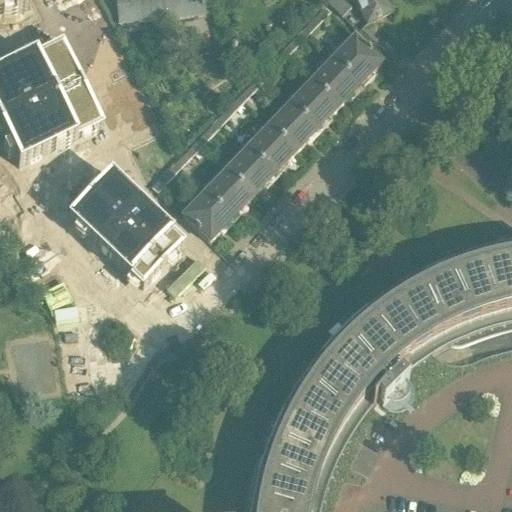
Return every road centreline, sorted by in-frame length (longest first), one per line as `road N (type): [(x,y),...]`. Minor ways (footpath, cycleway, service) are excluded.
road 1 (residential): [(234,275),(137,191),(117,154),(126,138),(72,28),(48,16),(41,0)]
road 2 (residential): [(511,419),(494,486),(473,502),(399,484),(393,462),(412,430),(449,399),(503,377)]
road 3 (unknown): [(0,218),(163,359)]
road 4 (residential): [(511,202),(402,101)]
